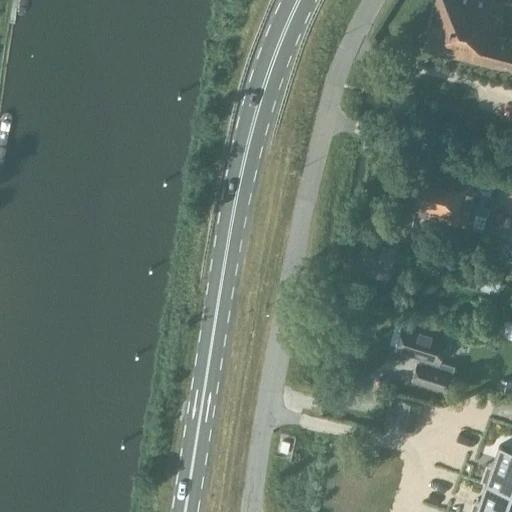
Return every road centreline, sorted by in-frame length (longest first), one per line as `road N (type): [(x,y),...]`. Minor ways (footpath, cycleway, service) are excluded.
road 1 (unclassified): [(252,511),(323,117),(374,0)]
road 2 (primary): [(182,511),(246,153),(299,0)]
